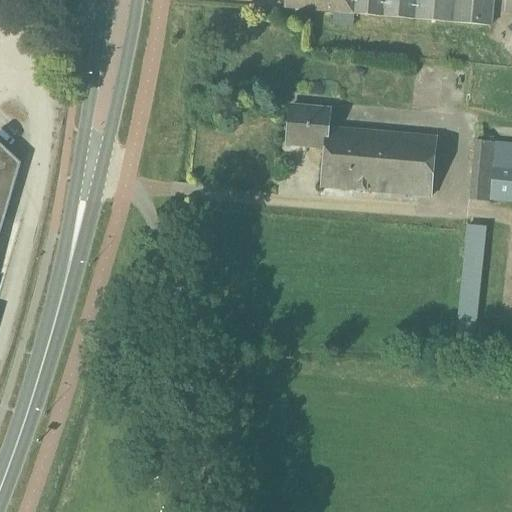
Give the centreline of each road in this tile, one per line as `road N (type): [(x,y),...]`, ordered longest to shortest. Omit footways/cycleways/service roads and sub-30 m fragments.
road 1 (unclassified): [(214,511),(157,230),(137,188),(97,175)]
road 2 (unknown): [(137,188),(478,220)]
road 3 (secondary): [(0,493),(71,268)]
road 4 (secondary): [(97,175),(135,0)]
road 5 (secondary): [(101,0),(79,171)]
